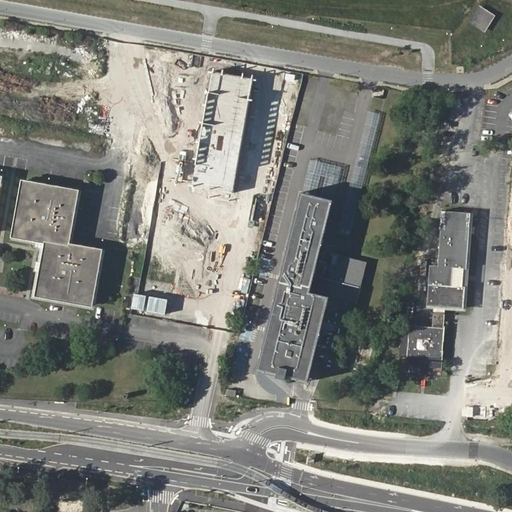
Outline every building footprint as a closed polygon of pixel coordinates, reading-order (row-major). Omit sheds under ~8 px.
[(485,32),(496,15),(481,5),(470,23),(485,32)] [(222,254),(242,134),(140,118),(120,237),(222,254)] [(79,190),(23,180),(13,237),(45,243),(36,296),(94,306),(104,249),(70,244),(79,190)] [(334,201),(302,193),(257,368),(275,372),(274,377),(283,380),(284,376),(294,379),(304,381),(320,316),(326,316),(344,308),(344,303),(353,305),(366,264),(333,256),(329,266),(317,262),(324,238),(334,201)] [(468,233),(468,228),(468,211),(442,210),(439,264),(431,264),(429,306),(434,306),(433,326),(410,326),(408,358),(444,360),(445,326),(444,326),(445,307),(464,307),(465,287),(452,286),(453,267),(466,268),(468,233)]
